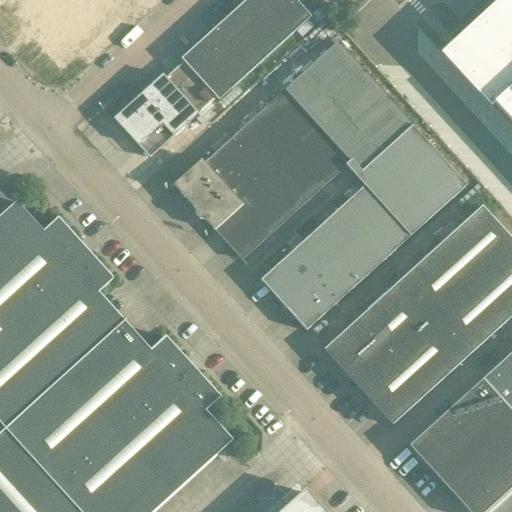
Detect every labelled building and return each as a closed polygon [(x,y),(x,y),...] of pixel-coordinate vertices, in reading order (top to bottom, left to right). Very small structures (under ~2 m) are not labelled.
[(0,0),(0,2),(59,67),(133,0),(0,0)] [(161,77),(113,121),(147,159),(214,98),(217,102),(309,18),(292,0),(245,0),(179,60),(182,63),(163,79),(161,77)] [(511,0),(505,0),(446,55),(511,126),(511,0)] [(198,162),(172,186),(239,261),(344,166),(363,188),(419,139),(410,128),(335,45),(201,166),(198,162)] [(363,188),(258,283),(304,333),(464,188),(426,147),(419,139),(363,188)] [(0,431),(120,322),(93,293),(108,279),(54,220),(40,233),(13,204),(0,215),(0,431)] [(511,245),(479,210),(322,352),(390,427),(511,316),(511,245)] [(147,351),(120,322),(0,431),(0,511),(151,511),(229,441),(202,412),(216,398),(161,338),(147,351)] [(511,355),(409,448),(466,511),(482,511),(511,485),(511,355)] [(315,511),(300,495),(281,511),(315,511)]
